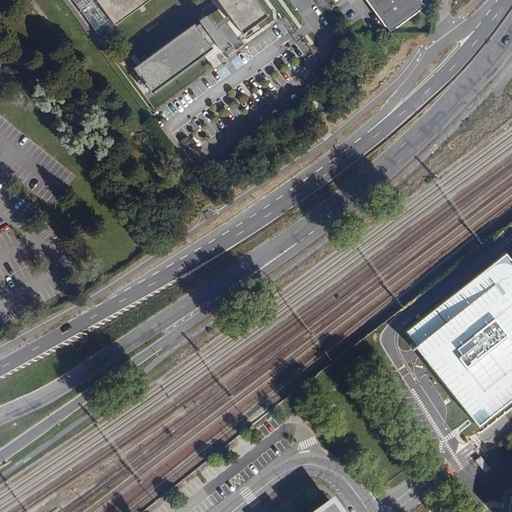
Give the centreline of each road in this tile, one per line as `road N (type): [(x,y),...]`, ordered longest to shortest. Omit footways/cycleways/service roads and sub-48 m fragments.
road 1 (primary): [(508,0),(463,56),(372,140),(209,249),(0,367)]
road 2 (primary): [(0,457),(328,226),(366,182)]
road 3 (primary): [(0,416),(61,387),(366,182)]
road 4 (primary): [(366,182),(511,31)]
road 5 (residential): [(271,480),(297,466),(324,467),(367,511)]
